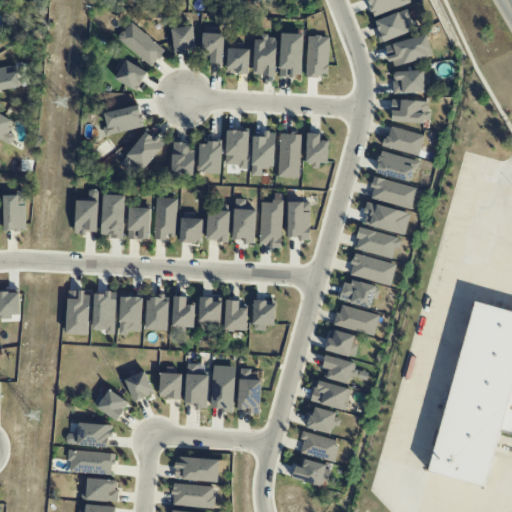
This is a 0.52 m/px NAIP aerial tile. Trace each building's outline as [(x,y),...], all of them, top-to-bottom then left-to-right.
[(366,0),(373,17),(409,3),(407,0),(366,0)] [(381,43),(416,30),(408,9),(373,22),(381,43)] [(151,68),(165,51),(131,23),(117,39),(151,68)] [(175,54),(197,51),(192,26),(171,30),(175,54)] [(202,55),(210,55),(210,64),(224,65),(224,34),(202,34),(202,55)] [(279,77),(302,78),(303,35),(281,34),(279,77)] [(427,35),(385,47),(391,68),(433,56),(427,35)] [(306,77),(328,77),(329,37),(307,36),(306,77)] [(275,77),(276,37),(264,37),(264,41),(254,40),(253,76),(275,77)] [(227,74),(249,75),(250,50),(228,49),(227,74)] [(115,79),(136,92),(147,73),(126,60),(115,79)] [(0,91),(21,86),(17,72),(8,74),(6,66),(0,67),(0,91)] [(393,72),(393,94),(425,93),(425,71),(393,72)] [(391,122),(428,124),(429,102),(392,100),(391,122)] [(103,114),(109,136),(144,127),(139,106),(103,114)] [(15,137),(7,134),(13,120),(0,113),(0,139),(12,144),(15,137)] [(419,157),(424,136),(389,127),(383,147),(419,157)] [(226,131),(225,167),(248,168),(249,131),(226,131)] [(165,144),(157,136),(154,139),(147,133),(120,162),(136,177),(165,144)] [(276,133),(264,133),(264,137),(252,137),(251,176),(262,177),(262,168),(275,169),(276,133)] [(301,135),(279,134),(278,178),(300,178),(301,135)] [(320,141),(320,134),(307,134),(306,163),(328,164),(329,141),(320,141)] [(221,174),(222,143),(199,142),(199,174),(221,174)] [(194,144),(172,143),(171,176),(193,176),(194,144)] [(412,183),(418,162),(380,152),(375,174),(412,183)] [(411,209),(416,189),(373,178),(370,188),(373,189),(371,199),(411,209)] [(75,236),(88,236),(88,231),(98,231),(99,191),(88,190),(88,201),(76,201),(75,236)] [(4,196),(4,231),(26,231),(25,191),(15,192),(15,196),(4,196)] [(101,236),(110,236),(110,239),(124,240),(125,196),(103,195),(101,236)] [(154,239),(176,240),(177,199),(156,198),(154,239)] [(233,240),(245,241),(245,244),(255,244),(256,210),(246,210),(246,200),(234,199),(233,240)] [(310,203),(288,202),(287,239),(310,240),(310,203)] [(410,214),(367,203),(362,225),(405,235),(410,214)] [(128,239),(150,240),(151,208),(129,208),(128,239)] [(207,242),(229,242),(230,211),(208,211),(207,242)] [(180,244),(202,244),(203,219),(181,219),(180,244)] [(392,258),(394,248),(399,250),(402,238),(358,230),(355,251),(392,258)] [(396,264),(354,255),(349,276),(391,286),(396,264)] [(339,302),(373,308),(377,287),(343,281),(339,302)] [(0,319),(12,319),(12,316),(20,316),(20,292),(0,292),(0,319)] [(90,293),(67,292),(66,335),(89,336),(90,293)] [(117,294),(94,293),(93,331),(105,331),(105,335),(115,335),(117,294)] [(146,330),(168,331),(169,297),(147,296),(146,330)] [(142,334),(142,298),(120,297),(119,333),(142,334)] [(194,328),(195,306),(187,305),(187,297),(173,297),(172,328),(194,328)] [(222,300),(213,300),(213,298),(200,297),(199,328),(213,328),(213,323),(221,324),(222,300)] [(248,309),(240,308),(240,301),(226,301),(225,331),(247,331),(248,309)] [(266,331),(266,326),(275,326),(275,303),(253,302),(253,331),(266,331)] [(511,435),(511,311),(471,303),(432,475),(486,487),(499,432),(511,435)] [(375,335),(379,315),(339,306),(334,327),(375,335)] [(358,346),(353,344),(355,336),(331,330),(325,351),(354,359),(358,346)] [(349,384),(350,377),(354,378),(357,363),(325,356),(322,369),(327,370),(325,379),(349,384)] [(185,404),(195,405),(195,410),(207,410),(208,374),(198,374),(198,365),(186,365),(185,404)] [(235,367),(213,366),(211,409),(234,410),(235,367)] [(261,381),(250,380),(251,370),(239,369),(238,410),(248,411),(248,415),(260,415),(261,381)] [(134,403),(154,394),(145,372),(125,380),(134,403)] [(159,399),(182,400),(182,374),(160,374),(159,399)] [(310,401),(345,412),(351,390),(316,380),(310,401)] [(117,422),(129,404),(110,390),(97,408),(117,422)] [(339,414),(312,407),(307,428),(331,435),(333,426),(336,427),(339,414)] [(108,448),(108,437),(112,437),(113,426),(79,424),(78,435),(67,434),(66,445),(108,448)] [(301,455),(334,461),(338,440),(302,433),(300,440),(304,440),(301,455)] [(111,475),(111,466),(115,466),(116,454),(69,451),(68,473),(111,475)] [(219,460),(177,458),(176,481),(218,482),(219,460)] [(328,464),(298,460),(294,481),(325,486),(328,464)] [(117,502),(118,481),(85,479),(84,501),(117,502)] [(172,504),(213,509),(215,488),(174,484),(172,504)]
